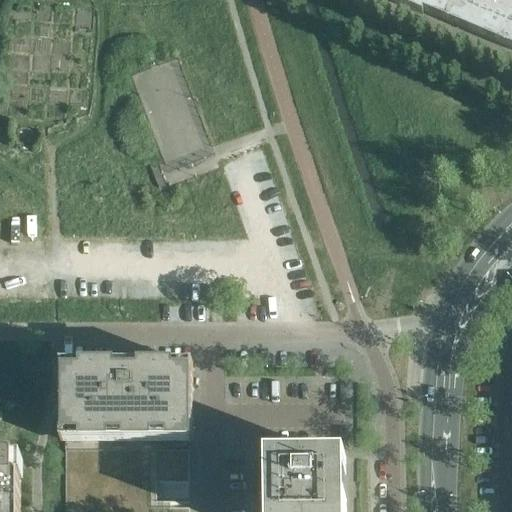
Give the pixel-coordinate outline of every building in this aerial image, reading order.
[(511,0),(386,0),(422,15),(424,12),(511,49),(511,0)] [(170,169),(212,153),(194,105),(178,111),(184,128),(170,133),(168,127),(170,126),(160,98),(151,101),(144,84),(139,86),(170,169)] [(193,366),(61,366),(61,444),(193,444),(193,366)] [(192,511),(193,444),(61,444),(59,511),(192,511)] [(0,511),(20,511),(21,481),(15,481),(15,460),(0,459),(0,511)] [(345,511),(345,460),(267,461),(267,511),(345,511)]
